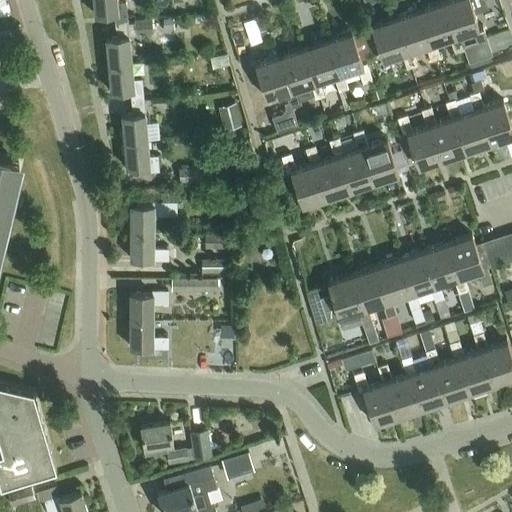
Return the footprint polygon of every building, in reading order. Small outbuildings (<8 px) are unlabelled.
[(114,0),(92,0),(93,13),(113,12),(113,16),(125,15),(124,0),(121,0),(115,1),(114,0)] [(441,0),(439,0),(417,7),(429,42),(434,41),(448,36),(454,52),(463,48),(458,33),(453,34),(441,0)] [(463,48),(468,61),(488,55),(482,37),(484,36),(480,24),(476,25),(467,0),(441,0),(453,34),(458,33),(463,48)] [(417,7),(393,15),(405,50),(410,48),(425,44),(430,59),(439,56),(434,41),(429,42),(417,7)] [(415,64),(410,48),(405,50),(393,15),(369,23),(380,58),(401,51),(406,67),(415,64)] [(151,17),(135,18),(136,33),(152,31),(151,17)] [(173,18),(163,19),(164,29),(174,28),(173,18)] [(104,36),(107,63),(130,61),(126,20),(114,21),(116,35),(104,36)] [(350,29),(325,37),(337,72),(342,70),(356,66),(362,82),(372,79),(366,62),(361,63),(350,29)] [(325,37),(301,45),(313,80),(318,78),(332,74),(337,90),(347,86),(342,70),(337,72),(325,37)] [(301,45),(278,53),(289,87),(295,86),(299,98),(312,94),(313,98),(323,94),(318,78),(313,80),(301,45)] [(227,53),(209,57),(212,68),(229,64),(227,53)] [(278,53),(253,61),(258,76),(261,87),(264,95),(285,89),(288,98),(284,100),(285,105),(282,110),(271,113),(276,129),(296,123),(291,105),(300,102),(299,98),(295,86),(289,87),(278,53)] [(130,61),(107,63),(109,90),(129,89),(129,93),(140,92),(139,77),(131,78),(130,61)] [(248,65),(241,68),(247,91),(261,87),(258,76),(252,78),(248,65)] [(482,105),(477,90),(485,88),(482,79),(486,78),(483,68),(467,73),(474,91),(468,93),(473,108),(477,107),(489,142),(511,134),(511,128),(502,98),(482,105)] [(380,85),(375,86),(378,97),(384,95),(380,85)] [(459,113),(454,98),(457,97),(455,90),(447,92),(450,99),(443,101),(448,116),(454,114),(465,150),(489,142),(477,107),(473,108),(459,113)] [(120,112),(122,139),(144,137),(141,97),(130,98),(131,111),(120,112)] [(219,104),(224,127),(241,123),(235,100),(219,104)] [(454,114),(448,116),(435,120),(430,106),(420,109),(425,124),(430,122),(441,157),(465,150),(454,114)] [(406,132),(407,133),(398,136),(407,164),(416,161),(417,165),(441,157),(430,122),(425,124),(411,128),(406,114),(395,117),(400,134),(406,132)] [(361,128),(352,131),(357,146),(362,144),(373,180),(399,172),(398,169),(406,166),(401,149),(398,140),(389,142),(387,136),(366,143),(361,128)] [(337,136),(328,139),(332,154),(338,152),(349,188),(373,180),(362,144),(357,146),(342,151),(337,136)] [(144,137),(122,139),(125,167),(144,165),(144,170),(156,169),(155,154),(146,155),(144,137)] [(268,154),(276,151),(273,140),(265,143),(268,154)] [(313,144),(304,147),(309,161),(314,160),(326,196),(349,188),(338,152),(332,154),(318,158),(313,144)] [(289,151),(279,155),(284,171),(290,169),(301,203),(326,196),(314,160),(309,161),(294,166),(289,151)] [(0,233),(17,161),(0,157),(0,233)] [(202,165),(179,166),(180,185),(203,184),(202,165)] [(228,189),(217,189),(217,203),(228,203),(228,189)] [(176,201),(166,201),(152,201),(152,203),(129,203),(129,230),(151,230),(152,213),(176,213),(176,201)] [(151,230),(129,230),(128,257),(151,257),(151,259),(166,259),(166,247),(151,247),(151,230)] [(511,230),(503,233),(511,258),(511,257),(511,230)] [(236,245),(236,231),(205,231),(205,245),(236,245)] [(470,233),(446,241),(457,275),(463,272),(477,268),(482,284),(491,281),(486,264),(481,265),(470,233)] [(503,233),(492,237),(500,262),(511,258),(503,233)] [(489,265),(500,262),(492,237),(481,241),(489,265)] [(446,241),(422,249),(433,283),(440,280),(440,281),(453,276),(458,291),(461,299),(471,295),(469,288),(463,272),(457,275),(446,241)] [(422,249),(398,256),(409,291),(415,289),(419,302),(433,297),(434,300),(445,296),(440,281),(440,280),(433,283),(422,249)] [(236,271),(236,257),(226,257),(226,256),(201,256),(201,271),(236,271)] [(398,256),(374,264),(385,299),(391,297),(405,292),(410,308),(411,307),(414,319),(423,316),(422,312),(420,305),(419,302),(415,289),(409,291),(398,256)] [(374,264),(350,272),(362,307),(367,305),(382,300),(387,315),(396,312),(391,297),(385,299),(374,264)] [(317,286),(305,290),(315,321),(337,314),(337,315),(358,308),(363,323),(369,342),(378,338),(372,320),(367,305),(362,307),(350,272),(326,280),(329,292),(320,295),(317,286)] [(172,276),(172,289),(217,289),(217,276),(172,276)] [(128,292),(128,319),(151,319),(151,301),(166,301),(166,290),(151,290),(151,292),(128,292)] [(430,309),(422,312),(423,316),(426,322),(434,320),(430,309)] [(487,346),(482,330),(476,311),(466,314),(478,349),(482,348),(493,383),(511,376),(511,358),(506,340),(487,346)] [(151,319),(128,319),(128,345),(151,345),(151,347),(166,347),(166,335),(151,335),(151,319)] [(196,321),(195,352),(223,353),(224,322),(196,321)] [(464,354),(459,338),(448,341),(453,357),(458,355),(469,391),(493,383),(482,348),(478,349),(464,354)] [(458,355),(453,357),(439,362),(434,346),(425,349),(430,365),(434,363),(445,399),(469,391),(458,355)] [(370,347),(348,354),(352,366),(374,359),(370,347)] [(434,363),(430,365),(416,369),(411,354),(402,357),(407,372),(410,371),(421,406),(445,399),(434,363)] [(410,371),(407,372),(393,376),(388,361),(378,365),(383,380),(386,379),(397,414),(421,406),(410,371)] [(386,379),(383,380),(369,385),(364,369),(354,372),(360,390),(362,389),(373,422),(397,414),(386,379)] [(0,445),(2,451),(0,451),(0,485),(56,468),(33,390),(0,382),(0,445)] [(164,443),(165,450),(167,461),(211,453),(207,427),(190,430),(192,446),(187,447),(187,446),(174,448),(169,420),(139,425),(142,446),(143,446),(164,443)] [(144,454),(165,450),(164,443),(143,446),(144,454)] [(248,449),(221,457),(227,476),(254,468),(248,449)] [(178,472),(182,484),(157,491),(163,511),(178,511),(184,510),(184,511),(215,511),(213,501),(210,502),(206,489),(216,486),(209,463),(178,472)] [(31,484),(8,490),(12,504),(35,497),(31,484)] [(63,511),(87,511),(80,491),(59,498),(59,496),(44,501),(48,511),(62,507),(63,511)]
